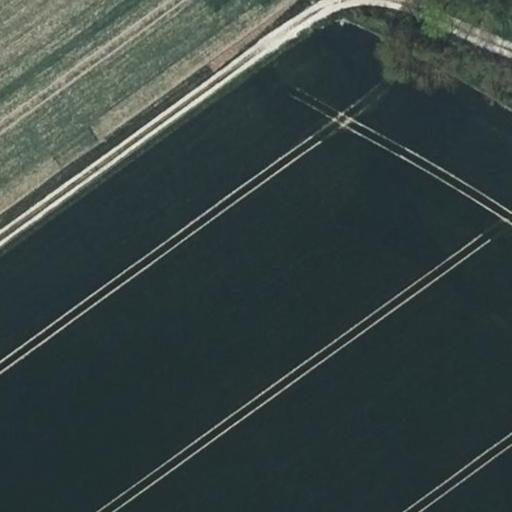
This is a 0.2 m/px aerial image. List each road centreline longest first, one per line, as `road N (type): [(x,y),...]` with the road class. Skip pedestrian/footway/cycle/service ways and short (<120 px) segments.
road 1 (track): [(0,238),(335,0)]
road 2 (track): [(395,0),(511,50)]
